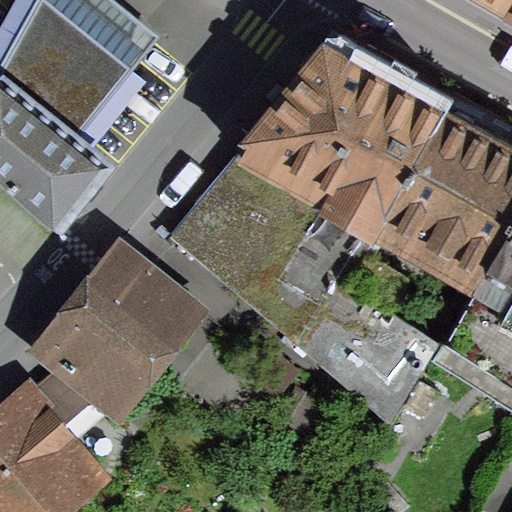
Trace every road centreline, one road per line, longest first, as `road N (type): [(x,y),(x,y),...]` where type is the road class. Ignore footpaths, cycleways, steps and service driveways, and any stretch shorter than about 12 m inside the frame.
road 1 (residential): [(0,337),(196,119),(284,0)]
road 2 (secondary): [(370,0),(511,80)]
